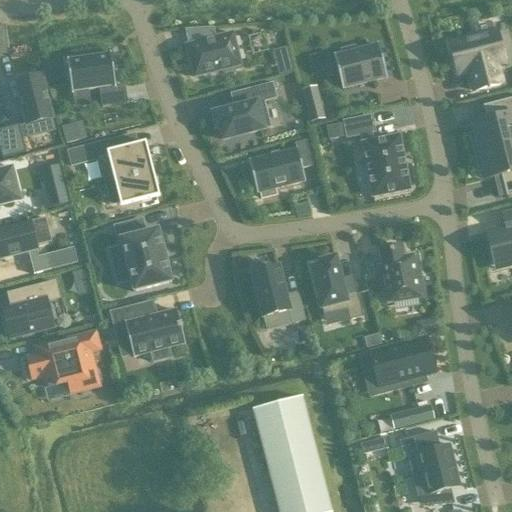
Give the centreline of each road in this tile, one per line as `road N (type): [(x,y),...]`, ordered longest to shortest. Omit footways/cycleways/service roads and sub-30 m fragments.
road 1 (residential): [(135,0),(177,126),(232,232),(442,205)]
road 2 (residential): [(442,205),(496,506)]
road 3 (residential): [(396,0),(422,82),(442,205)]
